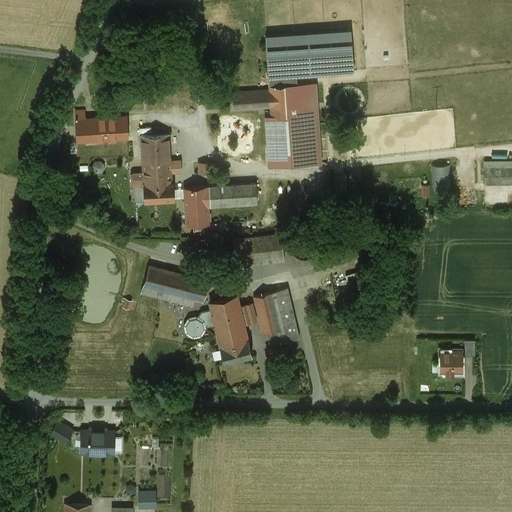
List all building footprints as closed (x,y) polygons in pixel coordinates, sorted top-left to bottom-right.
[(354,28),(268,32),(270,79),(296,78),(296,73),(356,71),(354,28)] [(317,89),(236,90),(236,112),(269,111),(270,166),(319,166),(317,89)] [(130,156),(127,115),(86,118),(85,110),(75,111),(77,140),(95,140),(97,158),(130,156)] [(168,134),(141,136),(143,172),(133,173),(132,175),(132,184),(134,185),(144,184),(145,200),(175,199),(173,181),(172,182),(171,172),(181,172),(181,161),(170,161),(168,134)] [(100,161),(96,162),(93,165),(94,170),(98,172),(102,172),(105,168),(104,164),(100,161)] [(511,189),(511,162),(473,162),(473,189),(511,189)] [(209,163),(199,163),(200,173),(209,172),(209,163)] [(452,189),(451,163),(432,164),(434,190),(452,189)] [(257,202),(257,183),(185,188),(187,224),(194,224),(195,232),(216,231),(216,223),(209,224),(208,206),(257,202)] [(430,195),(430,184),(419,183),(419,195),(430,195)] [(291,247),(296,256),(305,259),(314,256),(319,247),(318,237),(310,231),(300,231),(293,237),(291,247)] [(281,233),(230,239),(234,266),(284,260),(281,233)] [(321,238),(327,262),(342,257),(335,234),(321,238)] [(198,277),(138,264),(132,290),(192,303),(198,277)] [(220,346),(248,339),(245,325),(261,322),(265,347),(300,340),(289,288),(253,295),(255,300),(242,303),(238,295),(211,301),(212,308),(199,315),(188,317),(184,324),(191,335),(204,334),(207,326),(215,325),(220,346)] [(122,306),(131,308),(132,299),(124,297),(122,306)] [(251,357),(248,339),(220,346),(224,362),(251,357)] [(475,339),(465,339),(465,354),(475,354),(475,339)] [(463,349),(440,348),(439,372),(462,373),(463,349)] [(64,441),(73,427),(55,417),(47,431),(64,441)] [(76,451),(122,452),(122,434),(114,434),(115,428),(77,427),(76,451)] [(106,487),(105,454),(77,454),(77,487),(106,487)] [(140,509),(162,508),(162,500),(165,500),(165,488),(139,489),(140,509)]
